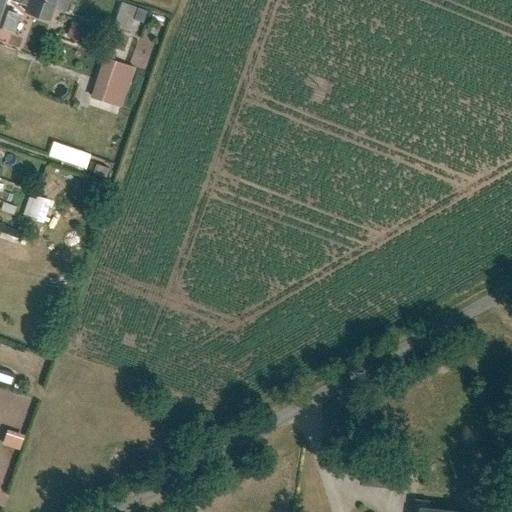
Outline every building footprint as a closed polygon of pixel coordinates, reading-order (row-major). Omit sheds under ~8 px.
[(56,0),(27,0),(25,8),(51,17),(55,5),(56,0)] [(56,0),(55,5),(67,9),(70,0),(56,0)] [(140,5),(124,0),(122,0),(114,23),(132,29),(140,5)] [(13,29),(20,9),(7,5),(0,24),(13,29)] [(91,23),(72,17),(67,33),(85,39),(91,23)] [(137,64),(105,53),(92,92),(124,103),(137,64)] [(92,150),(68,142),(63,158),(86,166),(92,150)] [(28,192),(22,211),(40,217),(46,198),(28,192)] [(360,460),(360,484),(401,484),(401,460),(360,460)] [(471,511),(472,505),(414,500),(412,511),(471,511)]
